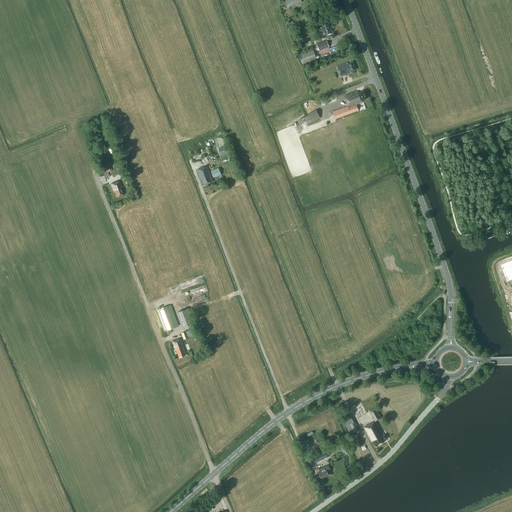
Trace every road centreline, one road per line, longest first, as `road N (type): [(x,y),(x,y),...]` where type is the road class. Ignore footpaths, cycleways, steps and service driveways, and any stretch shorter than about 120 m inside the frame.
road 1 (tertiary): [(450,348),(444,267),(346,0)]
road 2 (tertiary): [(172,511),(311,399),(379,371),(436,363)]
road 3 (unclassified): [(314,511),(392,452),(449,376)]
